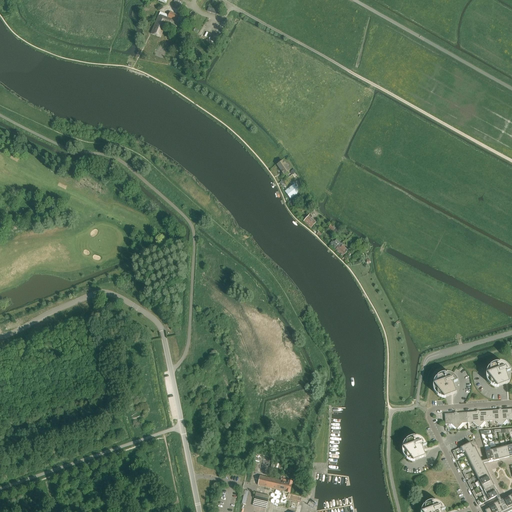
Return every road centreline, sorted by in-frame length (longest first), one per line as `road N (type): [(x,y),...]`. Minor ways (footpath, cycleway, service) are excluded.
road 1 (unknown): [(183,431),(0,494)]
road 2 (track): [(182,427),(0,490)]
road 3 (residential): [(475,511),(429,411),(511,402)]
road 4 (unclassified): [(199,511),(171,372)]
